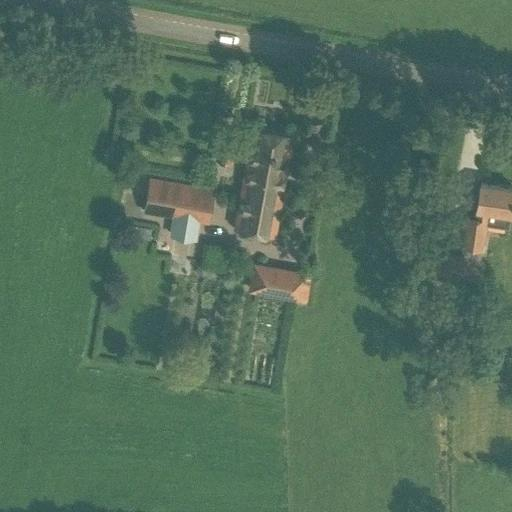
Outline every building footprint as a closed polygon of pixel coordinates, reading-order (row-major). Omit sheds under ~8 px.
[(253,128),(235,228),(274,235),(292,135),(253,128)] [(225,144),(222,164),(237,167),(241,146),(225,144)] [(149,177),(142,213),(208,224),(214,189),(149,177)] [(461,246),(467,247),(482,249),(487,211),(511,214),(511,203),(511,187),(479,183),(474,219),(465,218),(461,246)] [(447,236),(450,216),(437,214),(435,235),(447,236)] [(123,223),(121,231),(141,235),(143,227),(123,223)] [(467,247),(465,257),(481,260),(482,249),(467,247)] [(431,252),(428,274),(479,282),(482,260),(481,260),(465,257),(431,252)] [(260,266),(256,292),(305,301),(309,275),(260,266)] [(259,419),(264,398),(249,394),(244,415),(259,419)]
